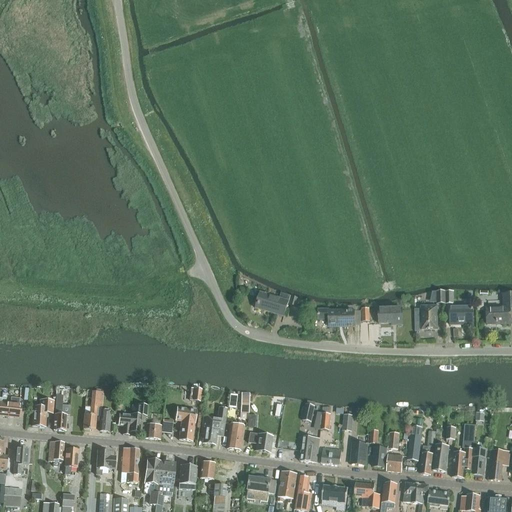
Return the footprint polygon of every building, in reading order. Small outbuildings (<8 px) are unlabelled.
[(437,293),(437,305),(445,305),(445,293),(437,293)] [(454,293),(446,293),(446,305),(450,305),(454,305),(454,293)] [(256,309),(284,318),(288,305),(296,308),(299,300),(281,294),(279,300),(261,294),(256,309)] [(511,320),(511,294),(502,295),(503,307),(486,308),(487,326),(497,326),(497,324),(511,323),(511,321),(511,320)] [(329,328),(355,328),(355,307),(348,307),(348,311),(330,311),(330,310),(318,310),(318,321),(329,321),(329,328)] [(421,307),(422,331),(438,330),(437,307),(421,307)] [(473,307),(450,307),(450,326),(458,326),(458,324),(473,324),(473,307)] [(403,326),(402,309),(379,310),(379,325),(396,325),(396,327),(403,326)] [(190,402),(200,403),(201,390),(191,389),(190,402)] [(90,416),(84,415),(83,431),(95,432),(97,408),(102,408),(104,393),(92,392),(90,416)] [(53,432),(65,433),(67,416),(62,416),(62,412),(63,397),(56,396),(53,432)] [(0,417),(20,419),(22,406),(19,405),(20,399),(11,399),(10,404),(0,403),(0,417)] [(285,413),(287,402),(280,400),(277,411),(285,413)] [(32,428),(45,429),(46,415),(53,415),(54,402),(40,401),(40,408),(33,408),(32,428)] [(302,421),(310,423),(314,407),(306,405),(302,421)] [(123,436),(129,436),(129,434),(141,434),(142,417),(147,418),(148,409),(140,409),(139,416),(130,415),(130,416),(119,415),(118,425),(124,425),(123,436)] [(179,441),(192,443),(194,425),(195,425),(197,412),(177,409),(176,422),(181,423),(179,441)] [(203,445),(215,446),(216,437),(222,438),(226,410),(218,409),(217,418),(206,417),(204,417),(201,435),(204,435),(203,445)] [(99,432),(109,433),(111,411),(101,410),(99,432)] [(321,431),(322,415),(315,414),(312,429),(321,431)] [(331,415),(322,415),(321,431),(329,432),(331,416),(331,415)] [(342,432),(352,433),(354,417),(344,416),(342,432)] [(161,427),(159,427),(159,423),(151,422),(151,426),(147,425),(145,439),(160,441),(161,427)] [(240,452),(244,427),(230,425),(229,433),(227,450),(240,452)] [(452,479),(464,480),(465,471),(471,471),(476,429),(472,428),(470,426),(468,428),(465,428),(463,448),(465,450),(466,450),(466,455),(454,454),(452,479)] [(407,461),(418,462),(422,429),(412,427),(407,461)] [(446,441),(455,442),(456,429),(447,429),(446,441)] [(369,445),(378,446),(379,432),(370,432),(369,445)] [(421,476),(430,477),(433,455),(429,455),(430,448),(434,449),(436,433),(429,432),(427,448),(423,447),(420,474),(421,476)] [(256,452),(270,455),(272,438),(249,434),(247,444),(257,446),(256,452)] [(389,450),(398,451),(399,435),(390,434),(389,450)] [(301,462),(317,464),(320,440),(314,440),(314,439),(305,438),(303,446),(301,462)] [(63,460),(64,444),(50,443),(48,463),(63,465),(64,460),(63,460)] [(350,466),(366,467),(368,446),(353,444),(350,466)] [(433,472),(446,474),(449,448),(436,446),(433,472)] [(372,468),(385,469),(387,450),(374,448),(372,468)] [(13,476),(21,476),(21,467),(28,467),(29,450),(16,449),(14,466),(13,476)] [(64,476),(70,477),(71,469),(77,469),(79,451),(66,450),(64,468),(65,468),(64,476)] [(121,484),(137,485),(139,451),(123,450),(121,484)] [(321,466),(340,468),(341,451),(323,450),(321,466)] [(474,450),(471,476),(484,478),(487,452),(474,450)] [(488,482),(501,483),(503,467),(508,468),(510,453),(491,451),(488,482)] [(110,453),(98,452),(97,470),(96,470),(95,477),(102,477),(102,470),(108,471),(108,470),(114,470),(115,459),(109,458),(110,453)] [(386,472),(402,474),(403,457),(388,456),(386,472)] [(153,493),(150,493),(149,506),(156,507),(161,462),(147,461),(144,486),(154,487),(153,493)] [(156,507),(163,508),(164,495),(168,495),(169,489),(172,489),(175,464),(161,462),(156,507)] [(200,480),(215,482),(217,466),(201,464),(200,480)] [(178,490),(195,491),(197,468),(180,467),(178,490)] [(278,503),(283,504),(284,499),(286,500),(290,475),(282,473),(278,503)] [(288,504),(293,505),(298,476),(290,475),(286,500),(289,500),(288,504)] [(255,499),(264,500),(264,494),(275,496),(275,495),(276,483),(277,483),(277,482),(264,480),(264,478),(259,477),(258,479),(250,478),(249,485),(248,490),(248,492),(256,493),(255,499)] [(309,511),(311,496),(308,496),(310,482),(310,480),(308,480),(300,478),(294,511),(309,511)] [(362,509),(379,510),(380,496),(374,496),(375,486),(356,485),(355,499),(363,500),(362,509)] [(384,487),(381,511),(387,511),(387,509),(395,510),(396,502),(397,489),(397,486),(395,486),(385,485),(385,487),(384,487)] [(418,511),(425,511),(429,487),(407,485),(406,486),(404,504),(420,506),(418,511)] [(214,498),(213,505),(212,511),(223,511),(224,505),(224,499),(225,499),(226,487),(214,486),(213,498),(214,498)] [(336,511),(344,511),(346,505),(347,491),(348,490),(324,487),(323,488),(324,488),(322,502),(337,504),(337,510),(336,511)] [(16,508),(20,508),(21,498),(22,490),(5,489),(4,497),(3,507),(5,507),(16,508)] [(428,508),(440,509),(440,507),(449,508),(451,495),(430,492),(428,508)] [(61,511),(71,511),(71,509),(73,509),(74,496),(63,495),(62,508),(61,511)] [(98,511),(112,511),(113,496),(100,495),(98,511)] [(480,511),(481,511),(479,511),(480,497),(467,496),(467,498),(462,498),(461,511),(480,511)] [(489,499),(487,511),(508,511),(509,501),(509,500),(508,500),(501,499),(496,498),(496,499),(489,499)] [(112,511),(127,511),(128,501),(113,500),(112,511)]
